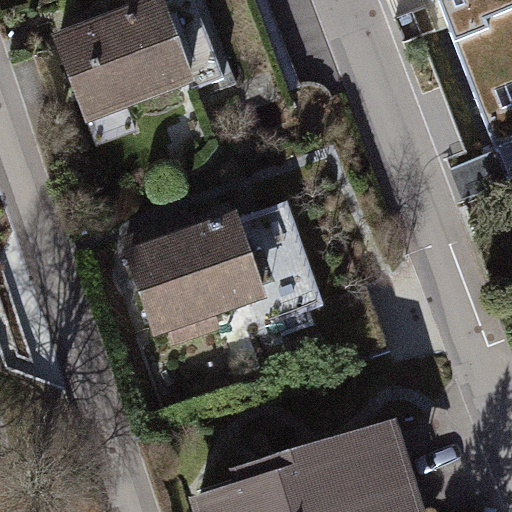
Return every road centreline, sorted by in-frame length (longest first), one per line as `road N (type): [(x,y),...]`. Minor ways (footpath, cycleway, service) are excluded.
road 1 (residential): [(511,424),(348,0)]
road 2 (residential): [(131,511),(0,112)]
